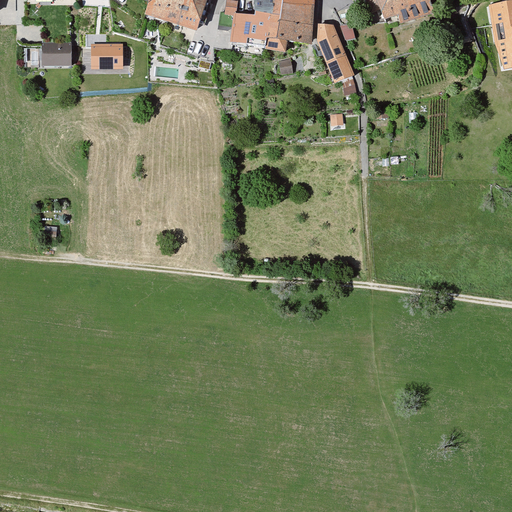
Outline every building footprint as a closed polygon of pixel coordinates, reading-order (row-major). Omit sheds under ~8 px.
[(209,0),(149,0),(146,12),(202,29),(209,0)] [(234,13),(237,14),(238,1),(228,0),(226,0),(225,15),(234,16),(234,13)] [(254,0),(256,11),(281,15),(283,2),(283,0),(254,0)] [(366,0),(371,13),(381,10),(384,20),(398,15),(402,25),(435,13),(430,0),(366,0)] [(496,46),(504,70),(511,68),(511,0),(488,5),(496,46)] [(314,5),(283,2),(281,15),(280,20),(281,20),(314,25),(314,5)] [(280,20),(281,15),(256,11),(255,15),(237,14),(234,13),(234,16),(230,42),(247,44),(248,38),(267,41),(267,39),(277,39),(280,20)] [(281,20),(280,20),(277,39),(312,45),(314,25),(281,20)] [(355,38),(351,23),(342,25),(346,40),(355,38)] [(319,25),(318,39),(332,82),(352,75),(334,25),(319,25)] [(70,44),(43,45),(44,65),(71,64),(70,44)] [(123,45),(92,46),(93,69),(123,68),(123,45)] [(342,115),(331,116),(332,125),(343,124),(342,115)] [(57,227),(45,226),(44,240),(56,241),(57,227)]
